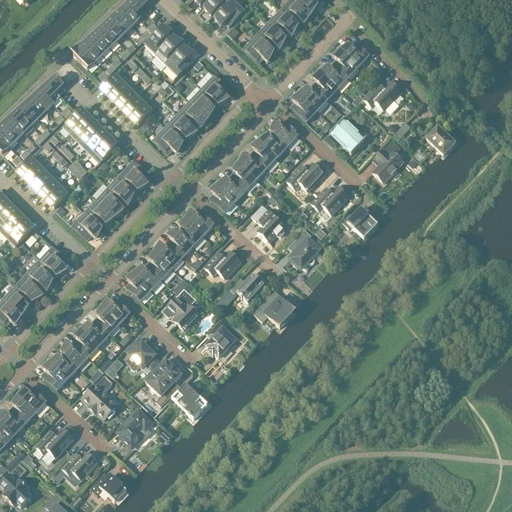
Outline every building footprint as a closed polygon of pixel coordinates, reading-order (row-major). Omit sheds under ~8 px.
[(0,0),(0,43),(47,0),(0,0)] [(134,18),(134,17),(148,3),(144,0),(136,0),(126,10),(134,18)] [(207,8),(214,0),(193,0),(193,1),(200,7),(203,4),(206,8),(207,8)] [(217,19),(232,4),(228,0),(214,0),(207,8),(206,8),(203,11),(210,18),(213,15),(217,19)] [(303,27),(310,18),(291,0),(279,13),(294,28),(295,28),(299,23),(303,27),(302,27),(303,27)] [(314,7),(319,2),(317,0),(291,0),(310,18),(316,9),(314,7)] [(243,14),(232,4),(217,19),(214,22),(221,29),(224,25),(228,30),(243,14)] [(126,10),(125,8),(118,16),(131,29),(138,22),(134,17),(134,18),(126,10)] [(295,28),(294,28),(279,13),(267,26),(282,41),(282,40),(287,36),(290,39),(290,40),(291,40),(297,29),(295,28)] [(124,36),(131,29),(118,16),(110,23),(124,36)] [(116,44),(124,36),(110,23),(103,30),(116,44)] [(246,23),(243,27),(248,32),(251,28),(246,23)] [(151,35),(156,31),(151,26),(146,30),(151,35)] [(282,40),(282,41),(267,26),(254,39),(270,54),(270,53),(274,49),(278,52),(279,53),(284,42),(282,40)] [(109,51),(116,44),(103,30),(96,37),(109,51)] [(166,40),(169,37),(162,30),(144,48),(155,59),(170,44),(170,43),(166,40)] [(226,37),(231,42),(238,35),(233,30),(226,37)] [(144,42),(149,38),(145,34),(140,39),(144,42)] [(102,58),(109,51),(96,37),(89,45),(102,58)] [(139,47),(144,42),(140,39),(135,43),(139,47)] [(270,53),(270,54),(254,39),(242,52),(258,67),(262,62),(266,65),(267,66),(272,55),(270,53)] [(176,50),(180,47),(173,40),(170,43),(170,44),(155,59),(166,69),(180,54),(176,50)] [(95,65),(102,58),(89,45),(82,51),(81,52),(95,65)] [(357,71),(368,60),(352,45),(348,49),(347,48),(347,49),(340,54),(357,71)] [(130,57),(134,52),(131,48),(126,53),(130,57)] [(81,52),(82,51),(80,50),(73,58),(74,59),(72,60),(74,62),(76,61),(87,73),(95,65),(81,52)] [(187,61),(190,58),(183,51),(180,54),(166,69),(176,80),(191,65),(187,61)] [(125,62),(130,57),(126,53),(121,58),(125,62)] [(347,82),(357,71),(340,54),(332,60),(333,60),(335,63),(332,67),(347,82)] [(115,71),(120,66),(116,62),(111,67),(115,71)] [(131,70),(135,67),(130,62),(126,66),(131,70)] [(201,69),(198,66),(193,71),(196,74),(201,69)] [(110,76),(115,71),(111,67),(106,72),(110,76)] [(337,93),(347,82),(332,67),(328,71),(327,70),(326,71),(319,76),(337,93)] [(141,80),(145,77),(140,72),(136,76),(141,80)] [(103,83),(108,78),(103,73),(98,78),(103,83)] [(108,98),(125,82),(117,75),(101,91),(105,95),(104,96),(106,98),(107,97),(108,98)] [(327,103),(337,93),(319,76),(311,82),(312,82),(315,85),(311,89),(327,103)] [(146,85),(150,81),(145,77),(141,80),(146,85)] [(223,98),(228,93),(213,78),(200,92),(216,106),(217,108),(228,102),(227,101),(223,98)] [(60,84),(59,85),(55,81),(40,95),(48,103),(48,102),(53,107),(60,100),(55,95),(62,88),(61,87),(63,86),(60,84)] [(116,106),(132,90),(125,82),(108,98),(112,102),(111,104),(113,105),(114,104),(116,106)] [(157,94),(161,90),(156,85),(152,89),(157,94)] [(179,94),(183,90),(178,85),(174,90),(179,94)] [(383,114),(400,96),(388,85),(382,91),(377,87),(362,102),(371,111),(376,107),(383,114)] [(173,94),(168,89),(165,93),(170,98),(173,94)] [(316,114),(327,103),(311,89),(307,93),(306,92),(299,98),(316,114)] [(123,113),(139,97),(132,90),(116,106),(120,110),(119,111),(120,112),(121,111),(123,113)] [(162,98),(166,95),(161,90),(157,94),(162,98)] [(211,111),(216,106),(200,92),(188,104),(207,122),(213,113),(211,111)] [(40,95),(39,93),(32,101),(45,114),(53,107),(48,102),(48,103),(40,95)] [(130,120),(146,104),(139,97),(123,113),(127,117),(126,118),(127,120),(128,118),(130,120)] [(306,126),(316,114),(299,98),(291,103),(291,104),(294,107),(290,111),(306,126)] [(45,114),(32,101),(24,108),(38,121),(37,122),(40,124),(48,116),(45,114)] [(137,128),(154,112),(146,104),(130,120),(134,124),(133,125),(134,127),(135,126),(137,128)] [(200,131),(207,122),(188,104),(176,117),(192,132),(196,127),(200,131)] [(344,122),(358,107),(357,107),(354,109),(350,114),(324,142),(324,143),(330,137),(350,157),(350,158),(365,142),(364,142),(344,122)] [(37,122),(38,121),(24,108),(17,115),(30,129),(31,128),(37,122)] [(360,118),(364,115),(359,110),(356,114),(360,118)] [(65,120),(70,116),(65,111),(60,115),(65,120)] [(82,114),(81,115),(79,113),(62,129),(70,137),(86,121),(82,117),(83,115),(82,114)] [(31,128),(30,129),(17,115),(10,122),(23,136),(25,138),(33,131),(31,128)] [(192,132),(176,117),(164,130),(179,145),(180,145),(184,140),(186,142),(196,136),(192,132)] [(58,128),(63,123),(59,119),(54,124),(58,128)] [(89,121),(88,122),(86,121),(70,137),(77,144),(93,128),(89,124),(90,123),(89,121)] [(16,143),(23,136),(10,122),(3,130),(16,143)] [(53,132),(58,128),(54,124),(49,128),(53,132)] [(286,151),(297,139),(281,125),(277,129),(274,126),(269,135),(270,136),(271,136),(286,151)] [(399,142),(410,130),(404,126),(393,137),(399,142)] [(387,129),(388,133),(390,135),(393,135),(396,132),(396,129),(393,127),(390,127),(387,129)] [(96,128),(95,130),(93,128),(77,144),(84,151),(100,135),(96,131),(97,130),(96,128)] [(9,150),(16,143),(3,130),(0,132),(0,141),(9,150)] [(180,145),(179,145),(164,130),(151,143),(167,158),(172,153),(175,156),(175,157),(176,157),(182,146),(180,145)] [(442,158),(454,146),(444,137),(437,130),(425,142),(439,155),(442,158)] [(44,142),(49,137),(45,133),(40,138),(44,142)] [(103,136),(102,137),(100,135),(84,151),(91,158),(108,142),(103,138),(104,137),(103,136)] [(276,162),(286,151),(271,136),(270,136),(267,140),(266,139),(265,140),(258,145),(276,162)] [(39,147),(44,142),(40,138),(35,143),(39,147)] [(54,147),(58,143),(53,138),(49,142),(54,147)] [(0,141),(0,156),(4,160),(11,152),(9,150),(0,141)] [(110,143),(109,144),(108,142),(91,158),(99,166),(115,150),(111,146),(112,144),(110,143)] [(394,158),(400,152),(391,143),(374,162),(379,167),(372,176),(383,186),(402,165),(394,158)] [(47,153),(51,150),(46,145),(43,149),(47,153)] [(265,173),(276,162),(258,145),(250,151),(251,151),(254,154),(250,158),(265,173)] [(29,156),(34,151),(30,148),(25,152),(29,156)] [(64,157),(68,153),(63,148),(59,152),(64,157)] [(24,161),(29,156),(25,152),(20,157),(24,161)] [(69,162),(73,158),(68,153),(64,157),(69,162)] [(57,164),(61,160),(56,155),(52,159),(57,164)] [(17,168),(22,163),(17,158),(12,163),(17,168)] [(25,181),(41,165),(33,158),(17,174),(21,178),(20,179),(22,181),(23,180),(25,181)] [(255,183),(265,173),(250,158),(246,162),(243,159),(238,167),(255,183)] [(62,168),(66,165),(61,160),(57,164),(62,168)] [(413,161),(409,166),(413,170),(417,165),(413,161)] [(77,173),(81,169),(76,164),(72,168),(77,173)] [(109,167),(106,164),(100,170),(103,173),(109,167)] [(143,184),(147,179),(132,164),(120,177),(135,192),(137,194),(147,188),(147,187),(143,184)] [(32,189),(48,173),(41,165),(25,181),(29,186),(27,187),(29,188),(30,187),(32,189)] [(307,195),(323,177),(311,166),(305,173),(300,168),(285,184),(295,193),(299,188),(307,195)] [(245,194),(255,183),(238,167),(233,174),(232,175),(233,176),(229,180),(245,194)] [(73,177),(77,173),(72,168),(68,172),(73,177)] [(82,178),(86,174),(81,169),(77,173),(82,178)] [(39,196),(55,180),(48,173),(32,189),(36,193),(35,194),(36,195),(37,194),(39,196)] [(78,181),(82,178),(77,173),(73,177),(78,181)] [(135,192),(120,177),(107,190),(123,205),(127,209),(132,199),(133,198),(131,196),(135,192)] [(46,203),(62,187),(55,180),(39,196),(43,200),(42,201),(43,203),(44,201),(46,203)] [(235,205),(245,194),(229,180),(226,184),(225,183),(224,183),(217,188),(235,205)] [(54,211),(70,195),(62,187),(46,203),(50,207),(49,208),(50,210),(52,209),(54,211)] [(73,192),(75,195),(76,196),(82,191),(78,187),(73,192)] [(224,216),(235,205),(217,188),(209,194),(210,195),(213,197),(209,202),(224,216)] [(331,218),(348,200),(336,189),(330,196),(325,191),(310,207),(319,216),(323,211),(331,218)] [(118,209),(123,205),(107,190),(95,203),(114,220),(123,213),(122,213),(118,209)] [(272,207),(276,203),(272,199),(267,203),(272,207)] [(106,227),(114,220),(95,203),(83,216),(99,230),(103,226),(105,228),(106,227)] [(5,204),(4,205),(2,204),(0,205),(0,220),(9,211),(5,207),(6,206),(5,204)] [(281,232),(283,230),(261,209),(251,220),(261,230),(256,235),(272,249),(269,245),(276,238),(277,239),(280,239),(283,236),(283,234),(281,232)] [(65,215),(60,210),(56,214),(61,219),(65,215)] [(12,212),(11,213),(9,211),(0,220),(0,233),(0,234),(17,218),(12,214),(14,213),(12,212)] [(366,236),(375,226),(374,225),(360,211),(351,221),(348,218),(341,225),(348,232),(350,230),(354,234),(356,232),(361,237),(364,234),(366,236)] [(291,215),(296,220),(301,215),(298,212),(295,212),(291,215)] [(202,239),(213,228),(197,213),(193,218),(190,215),(185,223),(202,239)] [(99,230),(83,216),(71,229),(86,244),(91,239),(95,242),(101,232),(99,230)] [(19,219),(18,220),(17,218),(0,234),(8,241),(24,225),(20,221),(21,220),(19,219)] [(192,250),(202,239),(185,223),(180,230),(179,231),(180,232),(177,235),(177,236),(192,250)] [(27,226),(25,227),(24,225),(8,241),(15,249),(31,233),(27,229),(28,227),(27,226)] [(310,246),(313,242),(304,233),(286,252),(287,252),(288,251),(294,257),(289,262),(291,265),(290,266),(296,271),(297,270),(300,273),(306,266),(308,268),(310,268),(312,267),(313,266),(314,264),(313,262),(312,260),(318,254),(310,246)] [(177,236),(177,235),(176,234),(167,239),(167,240),(170,242),(166,247),(182,261),(192,250),(177,236)] [(171,272),(182,261),(166,247),(162,251),(160,248),(159,247),(154,255),(171,272)] [(26,251),(23,248),(18,252),(22,256),(26,251)] [(62,269),(67,264),(51,250),(39,263),(54,278),(56,280),(66,273),(65,273),(62,269)] [(224,282),(240,265),(228,254),(222,260),(217,256),(198,276),(198,277),(204,271),(213,279),(217,275),(224,282)] [(161,283),(171,272),(154,255),(149,263),(148,263),(149,264),(146,268),(161,283)] [(39,263),(33,257),(21,271),(27,276),(26,276),(42,290),(42,291),(46,295),(51,285),(52,284),(50,282),(54,278),(39,263)] [(190,269),(195,273),(198,269),(194,265),(190,269)] [(151,294),(161,283),(146,268),(142,272),(141,271),(140,272),(133,277),(151,294)] [(38,295),(42,291),(42,290),(26,276),(14,289),(30,303),(30,304),(31,305),(42,299),(41,299),(38,295)] [(140,305),(151,294),(133,277),(126,283),(129,286),(125,290),(140,305)] [(247,306),(264,288),(252,277),(244,285),(240,281),(229,292),(234,297),(236,295),(241,300),(240,300),(241,302),(242,301),(247,306)] [(25,308),(30,304),(30,303),(14,289),(2,302),(21,319),(27,310),(25,308)] [(187,308),(194,302),(183,292),(159,318),(159,319),(167,311),(173,317),(174,316),(177,318),(172,323),(184,334),(199,319),(187,308)] [(229,292),(214,308),(220,315),(235,299),(234,297),(229,292)] [(269,299),(273,294),(252,316),(261,326),(267,320),(279,331),(293,316),(284,308),(284,304),(280,304),(278,302),(275,305),(269,299)] [(14,328),(21,319),(2,302),(0,303),(0,324),(5,329),(10,324),(14,328)] [(119,328),(129,317),(114,302),(110,306),(107,304),(106,303),(101,311),(119,328)] [(108,339),(119,328),(101,311),(96,319),(97,320),(93,324),(108,339)] [(222,332),(227,327),(221,322),(196,350),(207,339),(211,343),(201,354),(205,350),(209,353),(207,355),(212,360),(214,358),(218,362),(228,351),(230,352),(235,347),(234,345),(235,344),(222,332)] [(98,350),(108,339),(93,324),(89,328),(88,327),(87,328),(80,333),(98,350)] [(239,343),(243,338),(235,330),(233,329),(229,333),(239,343)] [(88,361),(98,350),(80,333),(73,339),(76,342),(72,346),(88,361)] [(141,345),(139,347),(136,344),(126,354),(129,357),(128,359),(133,364),(130,367),(130,369),(130,372),(132,373),(134,374),(136,373),(140,370),(141,372),(145,368),(150,372),(158,364),(153,360),(154,358),(149,353),(149,352),(147,350),(146,350),(141,345)] [(77,372),(88,361),(72,346),(68,350),(66,347),(65,347),(61,356),(62,357),(77,372)] [(67,383),(77,372),(62,357),(58,361),(57,360),(57,361),(49,366),(67,383)] [(174,385),(181,378),(165,363),(144,385),(160,400),(155,405),(161,410),(179,390),(174,385)] [(57,394),(67,383),(49,366),(42,372),(45,375),(41,379),(57,394)] [(112,370),(108,375),(113,379),(117,375),(112,370)] [(102,397),(112,387),(104,379),(94,390),(94,389),(82,401),(90,408),(88,411),(95,417),(96,416),(104,423),(107,419),(109,421),(114,415),(113,414),(116,410),(102,397)] [(37,413),(48,402),(32,387),(28,392),(25,389),(26,389),(25,388),(20,396),(37,413)] [(193,422),(206,408),(185,387),(171,402),(188,417),(187,418),(189,420),(190,420),(193,422)] [(27,424),(37,413),(20,396),(15,404),(14,404),(15,405),(12,409),(27,424)] [(128,408),(133,412),(138,407),(133,402),(128,408)] [(0,418),(17,435),(27,424),(12,409),(8,413),(7,412),(6,413),(0,417),(0,418)] [(145,433),(152,425),(138,412),(118,433),(123,438),(122,440),(132,450),(142,439),(143,441),(148,436),(145,433)] [(0,439),(7,446),(17,435),(0,418),(0,439)] [(55,461),(72,443),(60,432),(54,439),(49,434),(34,450),(44,458),(48,454),(55,461)] [(167,444),(171,439),(164,432),(160,437),(167,444)] [(81,483),(97,466),(85,455),(79,461),(74,456),(61,471),(70,480),(73,477),(81,483)] [(32,461),(28,457),(22,463),(26,467),(32,461)] [(5,471),(6,472),(9,475),(19,464),(15,460),(5,471)] [(18,482),(26,473),(19,466),(0,485),(0,490),(5,495),(2,498),(14,509),(16,506),(21,510),(31,499),(26,495),(29,493),(18,482)] [(110,479),(109,480),(104,476),(89,492),(97,499),(102,494),(114,505),(126,493),(123,491),(110,479)] [(60,511),(56,508),(62,502),(56,496),(40,511),(60,511)] [(74,511),(82,502),(79,499),(71,508),(74,511)]
